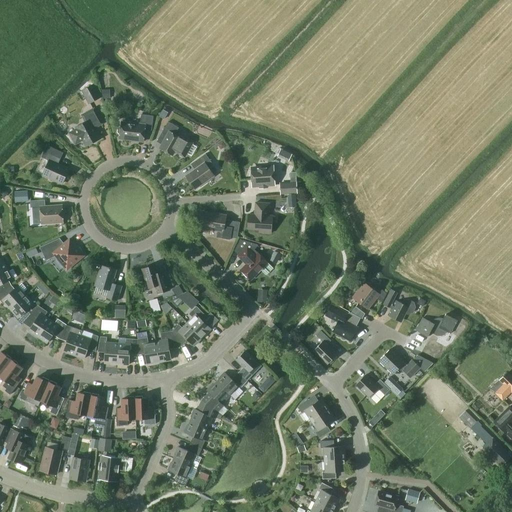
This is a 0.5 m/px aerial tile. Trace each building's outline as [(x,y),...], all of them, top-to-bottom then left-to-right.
[(376,0),(362,0),(352,10),(364,21),(380,4),(376,0)] [(458,0),(442,0),(434,9),(445,20),(461,3),(458,0)] [(511,0),(502,0),(490,13),(501,24),(511,12),(511,0)] [(433,14),(429,19),(434,23),(438,19),(433,14)] [(420,15),(403,32),(414,43),(431,26),(420,15)] [(481,22),(465,39),(476,50),(493,33),(481,22)] [(442,23),(438,27),(442,31),(446,27),(442,23)] [(458,38),(454,42),(458,47),(463,42),(458,38)] [(467,46),(462,50),(467,55),(471,50),(467,46)] [(460,53),(443,71),(455,81),(471,64),(460,53)] [(101,97),(94,84),(81,91),(89,104),(101,97)] [(83,140),(86,146),(100,139),(94,128),(102,124),(94,109),(82,116),(86,123),(76,128),(78,131),(70,135),(76,144),(83,140)] [(164,110),(160,117),(165,119),(169,113),(164,110)] [(118,128),(118,132),(119,134),(120,134),(119,139),(144,142),(145,130),(152,131),(154,116),(141,115),(140,124),(130,123),(130,122),(129,120),(125,120),(123,121),(123,122),(122,122),(121,127),(120,127),(118,128)] [(181,138),(175,135),(179,128),(168,122),(162,133),(168,136),(160,149),(172,156),(174,152),(184,157),(186,154),(190,156),(195,147),(191,145),(192,143),(182,137),(181,138)] [(51,155),(53,148),(47,146),(47,145),(44,152),(51,155)] [(276,155),(287,160),(291,152),(280,147),(276,155)] [(62,184),(69,169),(57,164),(60,159),(48,153),(45,159),(50,161),(43,175),(62,184)] [(199,167),(187,176),(196,189),(213,176),(207,168),(212,164),(206,154),(195,162),(199,167)] [(251,170),(252,187),(275,185),(274,168),(251,170)] [(298,194),(296,172),(290,173),(290,182),(280,183),(281,195),(298,194)] [(63,221),(62,207),(53,208),(53,206),(45,207),(45,200),(30,201),(31,208),(40,207),(42,224),(54,223),(54,222),(63,221)] [(273,216),(269,216),(270,204),(256,203),(255,215),(249,214),(248,229),(259,230),(259,233),(271,234),(273,216)] [(235,238),(237,228),(232,228),(232,225),(224,223),(226,216),(202,212),(200,228),(218,231),(216,238),(222,238),(230,240),(231,238),(235,238)] [(80,247),(77,249),(75,245),(71,240),(65,245),(60,238),(40,247),(46,261),(60,255),(69,268),(84,255),(80,247)] [(251,280),(268,263),(254,250),(259,245),(257,244),(241,239),(235,251),(240,255),(238,256),(247,265),(241,270),(251,280)] [(275,251),(271,258),(278,262),(282,255),(275,251)] [(102,266),(96,286),(109,290),(107,298),(117,301),(122,286),(112,284),(116,271),(110,269),(111,268),(102,266)] [(156,266),(143,269),(148,288),(156,286),(158,294),(169,290),(165,276),(164,272),(158,273),(156,266)] [(0,293),(9,288),(11,286),(9,281),(13,279),(12,278),(17,276),(13,269),(9,272),(7,268),(0,272),(0,293)] [(387,293),(382,290),(379,294),(365,283),(359,291),(358,290),(352,298),(368,309),(376,298),(382,302),(387,293)] [(9,288),(0,293),(0,300),(1,302),(3,300),(10,309),(26,296),(23,293),(27,289),(22,284),(18,287),(15,289),(11,286),(9,288)] [(172,290),(177,297),(184,293),(179,286),(172,290)] [(398,292),(390,288),(382,304),(389,308),(398,292)] [(267,295),(258,294),(258,302),(267,302),(267,295)] [(26,296),(10,309),(18,318),(17,319),(22,325),(28,318),(38,306),(34,305),(26,296)] [(149,299),(152,312),(160,310),(157,297),(149,299)] [(414,302),(409,300),(403,301),(402,304),(396,300),(387,316),(400,323),(405,313),(408,314),(413,312),(415,308),(414,302)] [(68,305),(65,309),(72,313),(74,309),(68,305)] [(125,305),(115,305),(115,318),(125,318),(125,305)] [(348,314),(337,308),(332,305),(326,316),(338,322),(333,332),(350,341),(358,327),(345,320),(348,314)] [(365,314),(355,305),(351,313),(362,319),(365,314)] [(38,306),(28,318),(35,322),(29,331),(38,337),(50,319),(45,316),(47,313),(38,306)] [(193,318),(188,323),(202,338),(211,329),(203,322),(207,317),(196,307),(192,311),(189,314),(193,318)] [(75,311),(72,317),(84,323),(87,316),(75,311)] [(435,319),(433,321),(432,322),(423,317),(416,330),(427,337),(429,335),(430,335),(433,333),(437,335),(440,335),(443,335),(446,332),(446,331),(450,333),(458,320),(446,314),(444,320),(441,318),(438,318),(435,319)] [(55,323),(50,319),(38,337),(47,343),(53,335),(60,339),(66,325),(58,319),(55,323)] [(179,325),(172,332),(179,347),(187,339),(194,346),(202,338),(188,323),(183,328),(179,325)] [(67,325),(60,339),(67,342),(64,352),(74,355),(81,336),(75,334),(77,329),(72,327),(67,325)] [(169,349),(179,347),(172,332),(171,331),(161,333),(162,341),(156,342),(159,362),(171,360),(169,349)] [(322,342),(314,350),(328,364),(337,355),(327,345),(331,341),(321,331),(316,335),(322,342)] [(81,336),(74,355),(84,359),(88,349),(96,352),(98,337),(93,335),(91,340),(81,336)] [(105,363),(117,364),(118,344),(107,343),(107,337),(100,337),(98,352),(106,353),(105,363)] [(148,338),(137,340),(138,355),(145,354),(147,364),(159,362),(156,342),(148,343),(148,338)] [(130,354),(138,355),(137,340),(126,339),(126,344),(118,344),(117,364),(129,365),(130,354)] [(393,374),(394,373),(396,374),(400,374),(403,371),(410,377),(420,367),(425,371),(432,363),(418,356),(413,360),(412,360),(407,365),(390,349),(379,360),(393,374)] [(245,351),(236,361),(243,368),(238,373),(247,382),(252,375),(261,367),(258,364),(245,351)] [(0,375),(12,360),(1,352),(0,353),(0,375)] [(22,368),(12,360),(0,375),(0,376),(7,381),(3,386),(7,389),(5,391),(10,395),(22,379),(17,376),(22,368)] [(511,393),(511,377),(507,372),(498,381),(503,385),(511,393)] [(224,373),(216,382),(230,395),(238,387),(240,389),(247,382),(238,373),(232,380),(224,373)] [(365,375),(356,385),(369,398),(378,388),(385,395),(390,390),(380,380),(375,385),(365,375)] [(270,376),(266,380),(271,385),(275,380),(270,376)] [(28,383),(21,399),(38,406),(41,401),(49,382),(37,377),(33,385),(28,383)] [(49,382),(41,401),(53,406),(51,409),(50,413),(57,416),(58,413),(64,399),(58,396),(61,388),(49,382)] [(209,392),(201,400),(207,405),(218,412),(224,406),(222,404),(230,395),(216,382),(207,391),(209,392)] [(403,389),(398,384),(392,391),(401,399),(406,394),(402,390),(403,389)] [(87,416),(91,396),(78,393),(76,402),(70,400),(66,418),(78,420),(79,414),(87,416)] [(104,398),(91,396),(87,416),(96,417),(95,423),(99,424),(99,426),(105,428),(109,408),(103,407),(104,398)] [(149,398),(135,399),(136,419),(145,419),(145,425),(150,425),(156,424),(155,407),(149,407),(149,398)] [(136,419),(135,399),(122,400),(122,408),(116,409),(117,426),(128,426),(128,420),(136,419)] [(328,409),(321,399),(313,405),(309,399),(298,407),(302,413),(305,410),(312,421),(328,409)] [(194,409),(189,421),(208,429),(212,418),(215,419),(215,417),(220,419),(222,415),(217,413),(218,412),(207,405),(201,400),(197,410),(194,409)] [(511,406),(495,422),(507,433),(511,438),(511,406)] [(328,409),(312,421),(318,431),(315,433),(319,438),(330,431),(327,425),(335,420),(328,409)] [(382,418),(386,414),(381,409),(377,414),(382,418)] [(486,444),(482,448),(501,466),(511,456),(477,423),(465,411),(459,417),(470,429),(486,444)] [(19,415),(14,426),(21,429),(26,418),(19,415)] [(189,421),(184,432),(193,436),(190,444),(202,449),(205,441),(203,440),(208,429),(189,421)] [(0,445),(2,446),(4,442),(10,429),(0,424),(0,445)] [(8,444),(6,448),(12,451),(8,458),(21,464),(29,445),(32,438),(25,435),(14,430),(8,444)] [(79,435),(73,434),(68,454),(74,455),(79,435)] [(71,438),(63,436),(60,448),(68,450),(71,438)] [(113,440),(100,439),(99,451),(111,453),(113,440)] [(324,448),(325,460),(345,459),(344,447),(334,447),(334,441),(320,442),(321,448),(324,448)] [(178,447),(173,459),(191,466),(196,455),(198,457),(202,449),(190,444),(187,451),(178,447)] [(62,452),(46,448),(41,471),(57,475),(62,452)] [(100,478),(117,481),(118,470),(124,471),(125,463),(119,462),(120,459),(103,457),(100,478)] [(73,458),(70,479),(86,482),(90,461),(73,458)] [(191,466),(173,459),(168,470),(177,474),(174,481),(186,486),(189,478),(186,477),(191,466)] [(345,459),(325,460),(326,472),(322,472),(323,479),(336,478),(336,472),(345,471),(345,459)] [(322,490),(316,501),(334,510),(340,499),(331,494),(334,489),(322,483),(319,489),(322,490)] [(408,488),(405,500),(417,503),(420,492),(408,488)] [(398,497),(379,492),(375,505),(387,508),(386,511),(402,511),(404,506),(396,504),(398,497)] [(332,511),(334,510),(316,501),(311,511),(308,510),(307,511),(332,511)]
